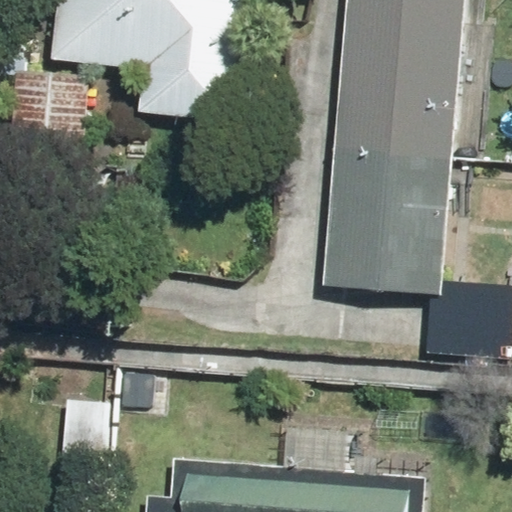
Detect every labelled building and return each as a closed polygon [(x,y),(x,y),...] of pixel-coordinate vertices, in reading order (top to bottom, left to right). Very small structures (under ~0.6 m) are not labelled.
[(58,0),(53,61),(141,70),(137,113),(237,123),(248,0),(58,0)] [(511,278),(442,272),(464,0),(350,0),(327,284),(432,293),(429,357),(511,357),(511,278)] [(80,170),(85,73),(15,70),(10,166),(80,170)] [(111,401),(68,400),(67,463),(110,464),(111,401)] [(391,423),(288,417),(286,469),(388,474),(391,423)] [(405,511),(406,488),(179,469),(177,511),(405,511)]
